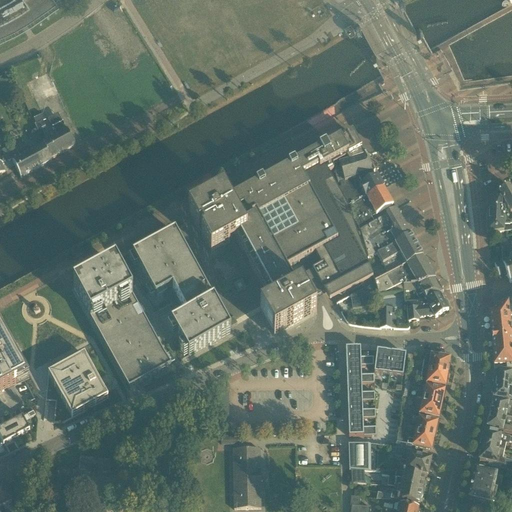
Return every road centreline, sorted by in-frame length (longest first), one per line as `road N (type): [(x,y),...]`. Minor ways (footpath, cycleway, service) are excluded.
road 1 (residential): [(38,451),(282,345),(341,334)]
road 2 (tertiary): [(445,511),(470,397),(468,336)]
road 3 (residential): [(346,511),(341,334)]
road 4 (tertiary): [(427,123),(464,280)]
road 5 (tertiary): [(464,280),(464,227),(445,129)]
road 6 (residential): [(468,336),(392,341),(341,334)]
